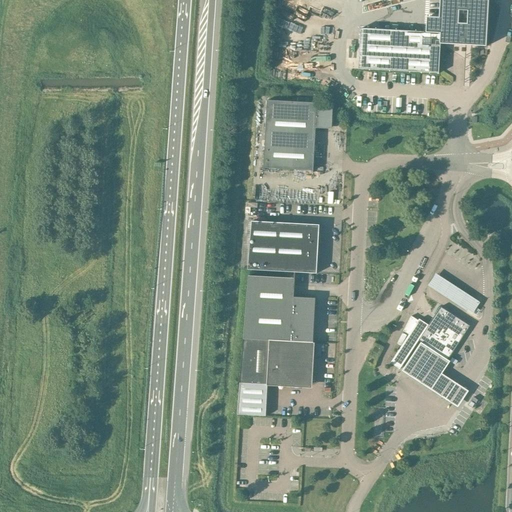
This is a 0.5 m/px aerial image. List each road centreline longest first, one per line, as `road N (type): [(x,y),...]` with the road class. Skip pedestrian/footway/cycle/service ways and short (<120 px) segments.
road 1 (motorway): [(187,0),(151,506)]
road 2 (motorway): [(172,503),(211,0)]
road 3 (unclassified): [(352,511),(369,479),(345,461),(363,182),(374,167),(396,163),(459,165)]
